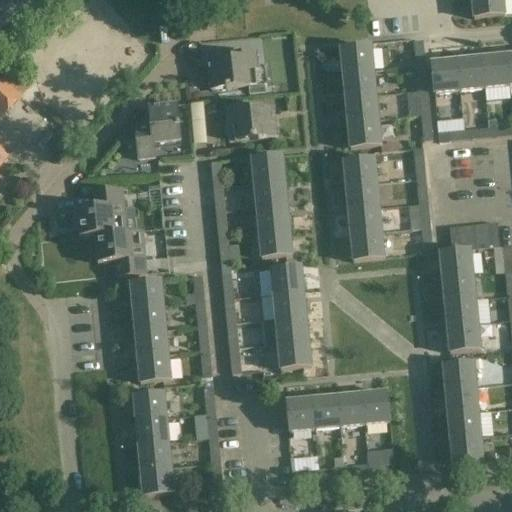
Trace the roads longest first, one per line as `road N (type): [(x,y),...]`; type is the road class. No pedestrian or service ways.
road 1 (residential): [(72,511),(55,324),(9,257),(15,237),(184,43)]
road 2 (residential): [(262,511),(255,430),(221,384),(201,172)]
